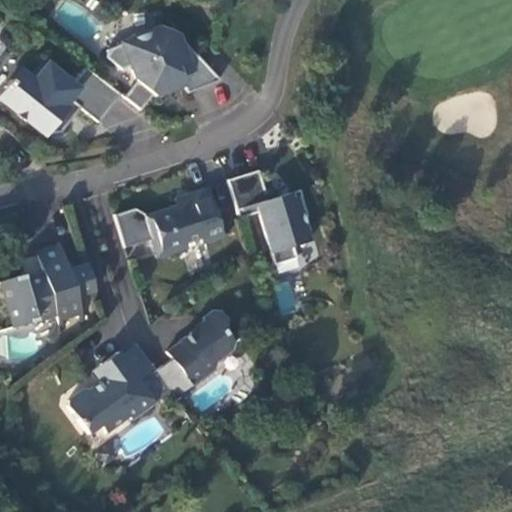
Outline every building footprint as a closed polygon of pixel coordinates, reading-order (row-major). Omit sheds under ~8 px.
[(179,46),(174,33),(159,27),(157,28),(154,29),(152,29),(149,29),(147,30),(145,31),(143,31),(140,32),(138,33),(136,34),(133,35),(131,36),(129,37),(127,38),(125,40),(123,41),(121,43),(119,44),(120,45),(106,51),(106,57),(121,70),(129,67),(135,81),(123,97),(139,110),(152,95),(154,96),(168,91),(170,86),(168,82),(179,77),(186,94),(218,80),(190,50),(182,54),(179,46)] [(182,54),(190,50),(184,44),(179,46),(182,54)] [(97,123),(120,94),(85,67),(70,84),(45,64),(32,81),(20,71),(11,82),(9,80),(3,86),(6,88),(0,95),(0,101),(42,135),(59,133),(79,107),(97,123)] [(257,171),(226,180),(238,219),(257,213),(273,265),(295,258),(292,247),(297,245),(302,247),(305,243),(310,241),(303,218),(307,217),(300,195),(291,198),(290,193),(266,200),(257,171)] [(201,243),(223,236),(208,189),(185,196),(187,203),(176,207),(145,217),(144,215),(134,209),(113,216),(123,249),(150,240),(156,257),(187,248),(185,243),(200,238),(201,243)] [(174,200),(176,207),(187,203),(185,196),(174,200)] [(75,296),(94,290),(86,264),(67,270),(59,247),(35,255),(42,276),(21,282),(20,275),(0,281),(0,289),(12,328),(55,314),(57,320),(80,312),(75,296)] [(179,342),(165,352),(171,360),(190,386),(214,368),(216,361),(231,350),(232,343),(222,330),(224,319),(218,312),(211,310),(202,318),(201,325),(178,341),(179,342)] [(152,369),(135,345),(119,357),(136,381),(152,369)] [(136,381),(119,357),(116,352),(100,364),(108,375),(99,382),(88,390),(82,389),(66,401),(65,407),(86,435),(98,425),(104,434),(127,417),(130,420),(153,403),(136,381)] [(190,386),(171,360),(155,372),(174,398),(190,386)] [(90,371),(99,382),(108,375),(100,364),(90,371)]
